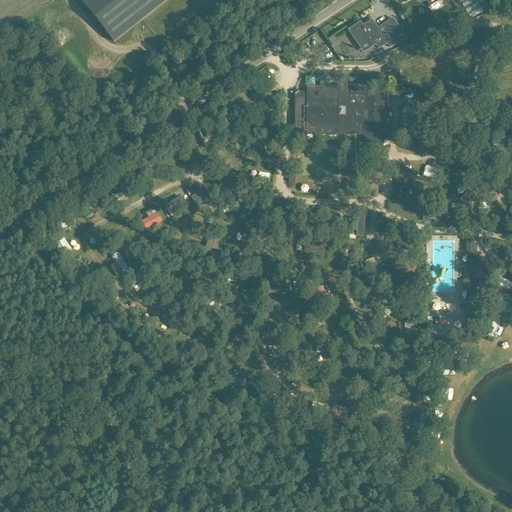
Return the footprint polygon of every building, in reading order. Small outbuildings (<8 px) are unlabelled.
[(80,0),(115,42),(167,0),(80,0)] [(427,0),(431,7),(441,0),(457,0),(460,4),(461,3),(471,19),(489,8),(483,0),(427,0)] [(360,22),(348,30),(361,48),(360,46),(366,41),(371,48),(376,44),(379,49),(386,44),(389,48),(405,37),(392,18),(377,28),(372,20),(363,26),(360,22)] [(338,42),(333,36),(328,39),(332,46),(338,42)] [(383,126),(384,86),(339,86),(339,88),(307,88),(307,89),(304,89),(304,93),(307,93),(306,96),(295,96),(295,132),(306,132),(306,134),(363,135),(363,144),(383,144),(383,131),(390,132),(390,126),(383,126)] [(261,140),(270,136),(268,132),(277,127),(270,110),(273,108),(271,104),(253,112),(257,125),(255,126),(261,140)] [(402,117),(400,127),(422,130),(423,120),(402,117)] [(397,138),(421,142),(422,131),(398,128),(397,138)] [(471,178),(477,154),(463,151),(457,175),(471,178)] [(465,197),(450,195),(449,202),(462,204),(462,207),(464,207),(463,215),(471,215),(473,193),(465,192),(465,197)] [(182,196),(165,204),(171,216),(188,208),(182,196)] [(477,321),(477,240),(466,240),(466,281),(464,281),(464,290),(466,290),(465,321),(477,321)] [(118,252),(113,256),(123,273),(129,270),(118,252)] [(289,280),(268,281),(269,293),(290,293),(289,280)] [(263,326),(290,323),(288,301),(260,304),(263,326)] [(424,387),(415,389),(419,402),(428,400),(424,387)] [(426,427),(425,415),(415,415),(415,428),(426,427)]
